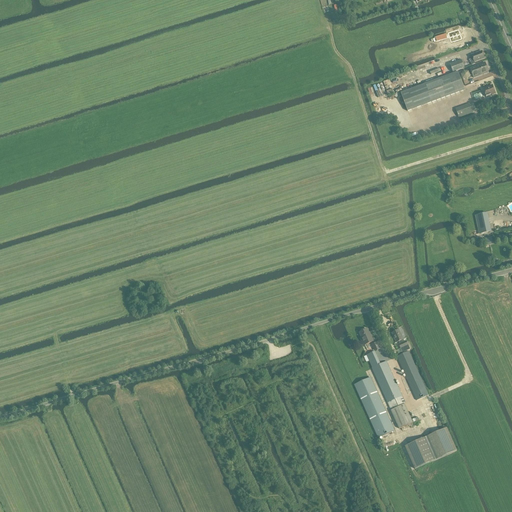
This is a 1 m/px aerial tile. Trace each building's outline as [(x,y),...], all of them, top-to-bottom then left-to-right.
[(462,26),(452,28),(455,39),(465,36),(462,26)] [(474,62),(484,59),(482,52),(472,55),(473,58),(470,60),(472,65),(475,64),(474,62)] [(463,65),(464,64),(463,60),(462,61),(461,61),(450,65),(453,72),(464,68),(463,65)] [(470,68),(470,70),(468,71),(468,72),(464,71),(461,75),(462,79),(467,80),(470,76),(472,75),(473,78),(488,72),(485,63),(482,64),(481,62),(476,64),(476,66),(470,68)] [(408,111),(465,90),(458,72),(401,93),(408,111)] [(486,97),(495,94),(492,86),(483,89),(486,97)] [(481,91),(472,94),(475,100),(483,98),(481,91)] [(459,118),(473,113),(470,104),(456,109),(459,118)] [(491,232),(487,213),(475,216),(479,235),(491,232)] [(361,332),(359,333),(362,339),(361,339),(364,346),(365,345),(374,341),(371,335),(370,335),(367,329),(365,330),(364,329),(361,330),(361,332)] [(399,330),(392,333),(396,343),(399,342),(400,345),(399,345),(400,348),(403,353),(410,350),(406,342),(404,343),(399,330)] [(379,342),(373,344),(376,351),(382,349),(379,342)] [(372,368),(387,403),(391,410),(405,404),(386,362),(380,365),(374,352),(367,355),(372,368)] [(417,401),(428,395),(409,352),(397,357),(417,401)] [(378,439),(395,431),(371,378),(354,385),(378,439)] [(399,429),(413,423),(404,405),(391,411),(399,429)] [(447,429),(405,447),(415,470),(457,452),(447,429)]
